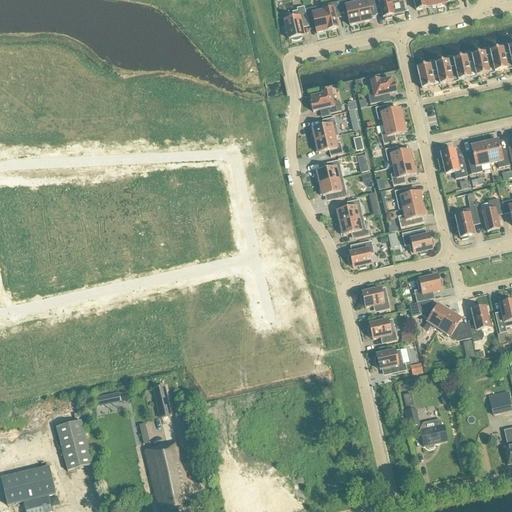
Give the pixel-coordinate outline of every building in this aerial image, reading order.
[(360,0),(362,5),(356,6),(360,25),(371,23),(368,9),(374,8),(371,0),(360,0)] [(371,0),(374,8),(380,7),(383,20),(385,19),(385,21),(392,20),(391,18),(393,17),(389,0),(371,0)] [(389,0),(393,17),(396,17),(396,19),(403,17),(402,15),(404,15),(401,2),(407,0),(406,0),(389,0)] [(406,0),(407,0),(408,0),(413,0),(416,12),(427,10),(424,0),(406,0)] [(435,0),(424,0),(427,10),(437,7),(435,0)] [(349,2),(338,4),(341,16),(346,14),(350,28),(360,25),(356,6),(350,7),(349,2)] [(329,13),(323,14),(327,33),(338,30),(335,17),(341,16),(338,4),(327,7),(329,13)] [(307,23),(305,12),(304,9),(297,11),(297,13),(292,14),(293,19),(284,21),(286,29),(284,30),(285,36),(287,36),(289,42),(291,41),(291,42),(293,43),(296,43),(298,43),(300,42),(302,40),(302,39),(304,38),(301,27),(308,25),(307,23)] [(316,9),(305,12),(307,23),(313,22),(316,35),(327,33),(323,14),(317,15),(316,9)] [(490,54),(491,57),(494,71),(495,74),(507,71),(507,68),(511,66),(511,65),(509,53),(503,54),(502,51),(490,54)] [(472,58),(472,61),(476,75),(476,78),(489,75),(488,72),(494,71),(491,57),(485,58),(484,55),(472,58)] [(453,62),(454,65),(458,80),(458,82),(471,80),(470,77),(476,75),(472,61),(467,62),(466,59),(453,62)] [(435,66),(436,69),(439,84),(440,87),(453,84),(452,81),(458,80),(454,65),(449,67),(448,63),(435,66)] [(439,84),(436,69),(430,71),(430,68),(417,71),(419,77),(417,78),(418,85),(420,85),(422,91),(434,88),(434,85),(439,84)] [(367,96),(370,107),(382,104),(380,98),(396,95),(394,86),(392,87),(391,81),(379,84),(379,82),(371,84),(373,95),(367,96)] [(322,96),(323,97),(311,100),(312,105),(311,106),(313,114),(328,110),(330,116),(341,113),(339,103),(333,104),(330,94),(322,96)] [(357,112),(355,104),(348,105),(350,113),(357,112)] [(382,121),(384,128),(402,123),(401,120),(403,119),(402,112),(400,113),(399,111),(389,114),(387,108),(375,110),(378,122),(382,121)] [(315,140),(315,144),(334,139),(332,133),(337,132),(334,120),(322,123),(323,129),(313,131),(313,133),(311,133),(313,140),(315,140)] [(402,123),(384,128),(385,134),(381,135),(383,147),(396,144),(394,138),(405,136),(405,134),(406,134),(405,127),(403,127),(402,123)] [(353,133),(360,132),(358,124),(351,126),(353,133)] [(334,139),(315,144),(316,147),(315,148),(316,155),(318,154),(318,156),(329,153),(330,159),(343,157),(340,145),(335,146),(334,139)] [(491,142),(484,144),(489,166),(497,165),(498,170),(509,168),(506,153),(500,155),(498,143),(491,144),(491,142)] [(489,166),(484,144),(477,146),(477,148),(471,149),(474,161),(468,162),(471,177),(482,174),(481,168),(489,166)] [(392,163),(394,169),(412,165),(411,161),(413,161),(411,154),(409,154),(409,153),(398,155),(397,149),(385,152),(387,164),(392,163)] [(442,156),(441,156),(442,163),(440,164),(442,170),(444,169),(445,177),(454,175),(455,182),(467,179),(463,163),(457,165),(454,153),(448,154),(448,152),(441,154),(442,156)] [(319,183),(320,186),(343,181),(339,163),(326,166),(328,172),(317,174),(317,176),(316,176),(317,183),(319,183)] [(412,165),(394,169),(395,176),(390,177),(393,189),(405,186),(404,180),(415,177),(414,176),(416,175),(414,168),(413,169),(412,165)] [(503,175),(505,182),(511,180),(511,175),(511,173),(503,175)] [(3,189),(0,189),(0,202),(14,199),(11,187),(15,186),(13,180),(2,183),(3,189)] [(343,181),(320,186),(321,190),(319,191),(321,198),(322,197),(323,198),(333,196),(335,202),(347,199),(343,181)] [(467,183),(460,185),(461,191),(469,190),(467,183)] [(399,213),(403,211),(422,207),(421,203),(422,203),(421,196),(419,196),(419,195),(408,197),(407,191),(394,194),(399,213)] [(464,199),(466,205),(474,204),(472,197),(464,199)] [(14,199),(0,202),(0,214),(9,212),(10,218),(22,215),(20,210),(16,210),(14,199)] [(483,215),(487,234),(491,233),(491,235),(498,234),(498,232),(499,231),(496,218),(502,217),(498,201),(488,204),(490,214),(483,215)] [(339,222),(340,226),(363,220),(359,202),(347,205),(348,211),(337,214),(338,215),(336,215),(337,222),(339,222)] [(511,202),(501,205),(504,216),(510,215),(511,224),(511,202)] [(403,211),(405,218),(398,219),(400,231),(415,228),(414,221),(424,219),(424,218),(426,217),(424,210),(422,211),(422,207),(403,211)] [(457,227),(455,228),(456,234),(458,234),(460,241),(461,240),(462,242),(468,241),(468,239),(474,237),(471,226),(479,224),(476,209),(462,212),(464,218),(455,220),(457,227)] [(363,220),(340,226),(341,230),(339,230),(341,237),(343,237),(343,238),(354,235),(355,242),(370,238),(368,232),(366,232),(363,220)] [(13,230),(0,233),(3,245),(23,240),(21,228),(24,227),(23,221),(11,224),(13,230)] [(417,240),(416,233),(401,236),(404,249),(409,248),(411,257),(420,255),(420,257),(426,256),(426,254),(432,252),(432,250),(433,250),(433,248),(434,245),(433,243),(432,241),(430,239),(429,239),(429,237),(417,240)] [(23,240),(3,245),(6,256),(18,253),(20,259),(31,256),(30,250),(26,251),(23,240)] [(365,268),(371,266),(369,257),(374,256),(371,244),(359,246),(361,253),(349,256),(350,258),(349,258),(348,260),(348,263),(349,265),(350,267),(351,269),(353,269),(353,271),(359,269),(360,271),(366,270),(365,268)] [(23,271),(10,274),(13,285),(33,280),(30,269),(34,268),(33,262),(21,265),(23,271)] [(417,306),(430,302),(431,302),(429,296),(441,293),(440,291),(441,291),(442,288),(442,286),(442,284),(441,282),(439,280),(438,280),(437,278),(431,280),(431,277),(424,279),(425,281),(416,283),(419,292),(414,293),(417,306)] [(33,280),(13,285),(15,297),(28,294),(29,300),(41,297),(40,291),(36,292),(33,280)] [(360,302),(361,305),(362,307),(364,309),(365,308),(365,310),(377,308),(378,314),(390,312),(385,290),(374,293),(374,290),(367,292),(368,294),(362,296),(362,298),(361,298),(360,300),(360,302)] [(176,299),(153,304),(156,319),(164,318),(164,320),(172,318),(172,316),(178,314),(180,320),(187,319),(184,304),(177,306),(176,299)] [(431,328),(438,332),(450,313),(444,309),(443,311),(438,307),(433,315),(429,312),(432,310),(430,302),(417,306),(409,308),(412,320),(421,318),(429,322),(424,330),(428,333),(431,328)] [(502,318),(495,320),(499,336),(506,334),(505,330),(511,328),(511,302),(510,302),(508,302),(505,302),(503,303),(501,305),(502,306),(500,307),(502,318)] [(131,308),(117,311),(122,335),(136,332),(137,337),(145,336),(141,316),(133,318),(131,308)] [(474,325),(468,326),(472,341),(483,338),(481,332),(490,330),(485,310),(471,313),(474,325)] [(450,313),(438,332),(457,344),(472,341),(468,326),(462,328),(463,332),(460,331),(456,329),(461,322),(455,318),(457,317),(450,313)] [(74,331),(65,333),(68,346),(77,344),(77,348),(91,344),(93,352),(103,350),(99,330),(89,332),(86,318),(72,321),(74,331)] [(370,329),(369,329),(368,332),(368,334),(368,336),(369,338),(371,340),(372,340),(373,342),(384,339),(386,346),(397,343),(392,322),(369,327),(370,329)] [(230,325),(221,334),(226,340),(227,338),(238,350),(239,348),(244,354),(249,349),(246,347),(250,343),(248,340),(252,335),(241,324),(235,330),(230,325)] [(29,341),(21,343),(25,358),(33,356),(31,345),(48,341),(51,352),(60,350),(56,334),(50,336),(48,326),(27,331),(29,341)] [(286,328),(265,333),(270,354),(278,352),(276,346),(290,342),(286,328)] [(405,334),(408,344),(416,342),(413,332),(405,334)] [(0,353),(10,351),(11,359),(18,357),(15,343),(8,345),(6,336),(0,337),(0,353)] [(463,345),(465,353),(474,352),(472,344),(463,345)] [(377,359),(376,360),(375,362),(375,364),(375,367),(376,369),(378,370),(379,370),(380,372),(391,370),(393,376),(407,373),(405,366),(403,366),(399,352),(376,357),(377,359)] [(410,368),(412,375),(422,373),(421,366),(410,368)] [(459,386),(457,391),(458,392),(457,393),(466,397),(469,390),(459,386)] [(154,391),(161,421),(170,418),(163,389),(154,391)] [(450,405),(447,398),(441,401),(444,408),(450,405)] [(96,409),(103,407),(101,399),(94,400),(96,409)] [(490,404),(493,417),(511,413),(508,399),(490,404)] [(405,413),(409,429),(419,427),(415,411),(405,413)] [(423,426),(424,432),(420,433),(424,449),(426,449),(426,450),(429,451),(433,450),(434,448),(434,447),(447,444),(443,428),(441,428),(440,422),(423,426)] [(56,430),(68,473),(93,467),(81,423),(56,430)] [(181,504),(189,502),(176,447),(144,454),(158,509),(167,507),(168,511),(170,511),(182,509),(181,504)] [(238,476),(227,479),(230,492),(241,489),(243,497),(257,494),(255,484),(266,482),(263,467),(252,470),(251,465),(236,469),(238,476)] [(56,497),(49,468),(6,479),(0,480),(7,509),(24,504),(25,511),(52,511),(51,507),(49,498),(56,497)]
